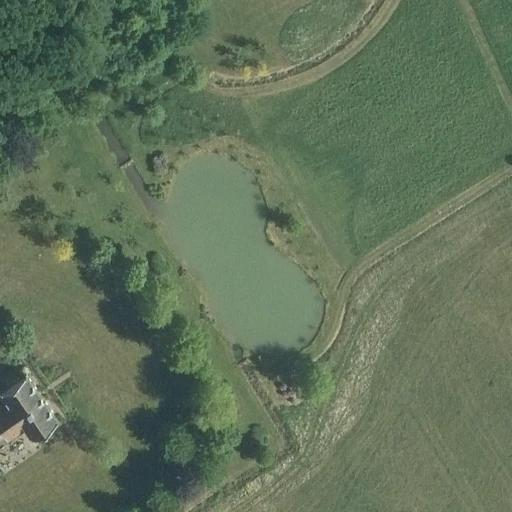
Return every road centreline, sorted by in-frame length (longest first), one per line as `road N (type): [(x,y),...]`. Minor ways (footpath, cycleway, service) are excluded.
road 1 (track): [(252,361),(280,367),(310,357),(362,265),(511,168)]
road 2 (track): [(511,110),(462,0)]
